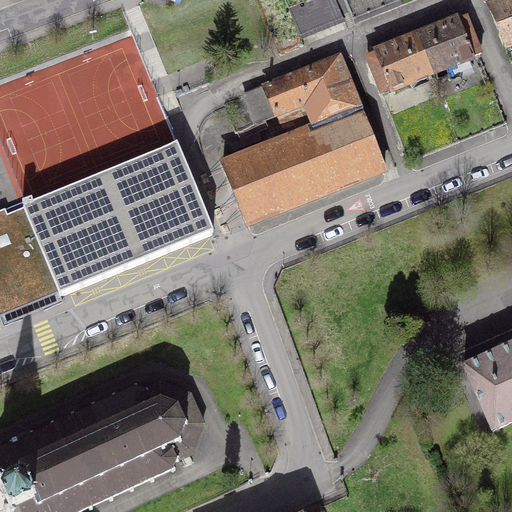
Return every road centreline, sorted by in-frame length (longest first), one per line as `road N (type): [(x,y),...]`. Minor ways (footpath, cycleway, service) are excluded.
road 1 (residential): [(237,253),(188,138),(192,109),(215,91),(350,37)]
road 2 (residential): [(254,511),(320,479),(237,253)]
road 3 (residential): [(0,352),(237,253)]
road 4 (residential): [(237,253),(406,185)]
road 5 (residential): [(350,37),(406,185)]
